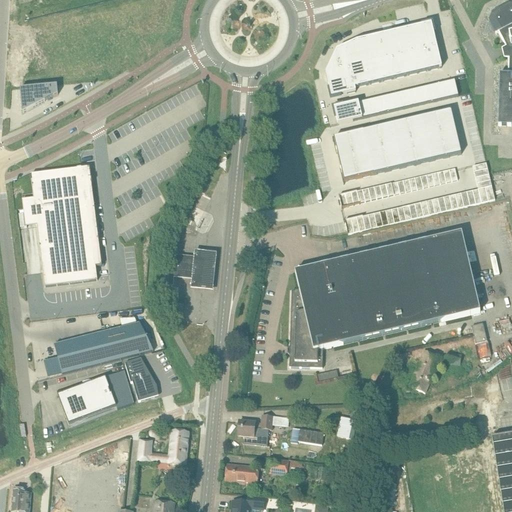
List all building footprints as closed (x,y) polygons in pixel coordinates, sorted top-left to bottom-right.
[(153,42),(144,3),(86,16),(85,16),(84,17),(83,17),(83,18),(82,18),(82,19),(82,20),(81,21),(81,34),(84,34),(85,46),(112,43),(116,62),(117,64),(118,65),(118,66),(119,66),(120,67),(121,67),(122,67),(123,66),(124,66),(153,47),(154,46),(154,45),(155,45),(155,44),(155,43),(155,42),(153,42)] [(493,12),(488,20),(495,33),(498,32),(506,47),(501,49),(504,58),(508,58),(508,75),(500,75),(498,126),(509,126),(511,126),(511,3),(508,3),(493,12)] [(337,51),(326,74),(332,98),(356,92),(355,89),(418,74),(442,68),(431,24),(357,42),(337,51)] [(337,126),(458,96),(454,80),(333,110),(337,126)] [(57,86),(20,89),(23,114),(45,102),(48,100),(58,95),(57,86)] [(451,112),(437,116),(442,137),(456,134),(451,112)] [(437,116),(422,119),(427,140),(442,137),(437,116)] [(422,119),(407,123),(412,144),(427,140),(422,119)] [(407,123),(393,126),(398,147),(412,144),(407,123)] [(393,126),(378,129),(383,151),(398,147),(393,126)] [(378,129),(363,133),(368,154),(383,151),(378,129)] [(363,133),(349,136),(354,158),(368,154),(363,133)] [(456,134),(442,137),(447,158),(461,155),(456,134)] [(349,136),(334,140),(339,161),(354,158),(349,136)] [(442,137),(427,140),(432,162),(447,158),(442,137)] [(427,140),(412,144),(417,165),(432,162),(427,140)] [(412,144),(398,147),(403,169),(417,165),(412,144)] [(398,147),(383,151),(388,172),(403,169),(398,147)] [(383,151),(368,154),(373,176),(388,172),(383,151)] [(368,154),(354,158),(359,179),(373,176),(368,154)] [(354,158),(339,161),(344,182),(359,179),(354,158)] [(486,164),(473,168),(474,173),(488,170),(486,164)] [(455,170),(449,171),(452,183),(458,181),(455,170)] [(488,170),(474,173),(476,179),(489,176),(489,175),(488,170)] [(449,171),(443,173),(446,184),(452,183),(449,171)] [(443,173),(438,174),(440,185),(446,184),(443,173)] [(34,200),(22,201),(26,228),(27,228),(26,221),(36,220),(45,288),(97,281),(96,267),(102,267),(94,202),(91,202),(88,203),(84,177),(45,181),(44,174),(31,176),(34,200)] [(438,174),(432,175),(435,187),(440,185),(438,174)] [(432,175),(426,177),(429,188),(435,187),(432,175)] [(489,176),(476,179),(477,185),(491,182),(489,176)] [(426,177),(420,178),(423,190),(429,188),(426,177)] [(420,178),(415,179),(417,191),(423,190),(420,178)] [(415,179),(409,181),(411,192),(417,191),(415,179)] [(409,181),(403,182),(406,194),(411,192),(409,181)] [(403,182),(397,183),(400,195),(406,194),(403,182)] [(491,182),(477,185),(478,191),(485,189),(488,203),(495,201),(491,182)] [(397,183),(391,185),(394,196),(400,195),(397,183)] [(391,185),(385,186),(388,198),(394,196),(391,185)] [(385,186),(380,188),(382,199),(388,198),(385,186)] [(380,188),(374,189),(377,200),(382,199),(380,188)] [(374,189),(368,190),(371,202),(377,200),(374,189)] [(478,191),(473,192),(476,206),(478,205),(488,203),(485,189),(478,191)] [(368,190),(362,192),(365,203),(371,202),(368,190)] [(357,192),(351,194),(354,206),(360,205),(360,204),(357,193),(357,192)] [(362,192),(357,193),(360,204),(365,203),(362,192)] [(473,192),(467,194),(470,207),(476,206),(473,192)] [(351,194),(345,195),(348,208),(354,206),(351,194)] [(467,194),(461,195),(464,209),(470,207),(467,194)] [(345,195),(339,197),(342,209),(348,208),(345,195)] [(461,195),(455,196),(458,210),(464,209),(461,195)] [(455,196),(449,198),(453,211),(458,210),(455,196)] [(449,198),(444,199),(447,213),(453,211),(449,198)] [(444,199),(438,200),(441,214),(447,213),(444,199)] [(438,200),(432,202),(435,215),(441,214),(438,200)] [(432,202),(426,203),(429,217),(435,215),(432,202)] [(426,203),(420,204),(424,218),(429,217),(426,203)] [(420,204),(415,206),(418,219),(424,218),(420,204)] [(415,206),(409,207),(412,221),(418,219),(415,206)] [(409,207),(403,209),(406,222),(412,221),(409,207)] [(403,209),(397,210),(400,223),(406,222),(403,209)] [(397,210),(391,211),(394,225),(400,223),(397,210)] [(391,211),(386,213),(389,226),(394,225),(391,211)] [(386,213),(380,214),(383,228),(389,226),(386,213)] [(380,214),(374,215),(377,229),(383,228),(380,214)] [(374,215),(368,217),(372,230),(377,229),(374,215)] [(363,217),(357,219),(360,233),(366,232),(363,218),(363,217)] [(368,217),(363,218),(366,232),(372,230),(368,217)] [(357,219),(351,220),(354,234),(356,234),(360,233),(357,219)] [(351,220),(345,222),(348,236),(354,234),(351,220)] [(480,313),(462,234),(295,273),(299,290),(292,292),(289,368),(323,369),(323,362),(318,362),(318,351),(322,350),(323,350),(480,313)] [(192,278),(191,291),(213,294),(217,256),(194,253),(194,259),(192,278)] [(192,278),(194,259),(184,258),(176,257),(176,255),(173,278),(174,278),(174,276),(182,277),(192,278)] [(97,349),(58,359),(62,375),(153,352),(140,324),(93,336),(97,349)] [(487,342),(483,325),(471,327),(475,345),(487,342)] [(424,352),(409,387),(425,394),(441,359),(424,352)] [(461,356),(448,354),(447,365),(460,367),(461,356)] [(358,358),(360,371),(367,370),(365,357),(358,358)] [(153,394),(158,393),(157,387),(142,362),(134,365),(133,362),(125,364),(131,384),(133,383),(138,403),(155,398),(153,394)] [(106,379),(58,396),(69,425),(117,408),(106,379)] [(261,438),(261,430),(272,431),(272,426),(288,428),(289,419),(262,416),(261,424),(239,422),(238,436),(254,438),(261,438)] [(454,427),(476,428),(477,419),(466,418),(466,425),(458,424),(458,420),(454,419),(454,427)] [(342,420),(337,438),(349,441),(349,439),(354,441),(357,424),(353,424),(354,422),(342,420)] [(185,466),(189,433),(172,432),(170,457),(152,455),(151,463),(185,466)] [(511,511),(511,435),(493,439),(493,440),(504,511),(511,511)] [(327,441),(303,441),(303,454),(327,454),(327,441)] [(272,459),(270,475),(303,480),(305,464),(272,459)] [(260,469),(237,467),(227,466),(225,482),(247,485),(246,491),(257,492),(260,469)] [(383,482),(378,504),(390,506),(395,485),(383,482)] [(22,507),(24,494),(24,491),(12,490),(10,511),(28,511),(30,495),(29,507),(22,507)] [(265,499),(258,498),(248,497),(248,498),(252,498),(251,504),(232,502),(231,511),(233,511),(250,511),(251,510),(263,511),(265,499)] [(173,511),(174,504),(165,503),(155,502),(153,511),(173,511)]
